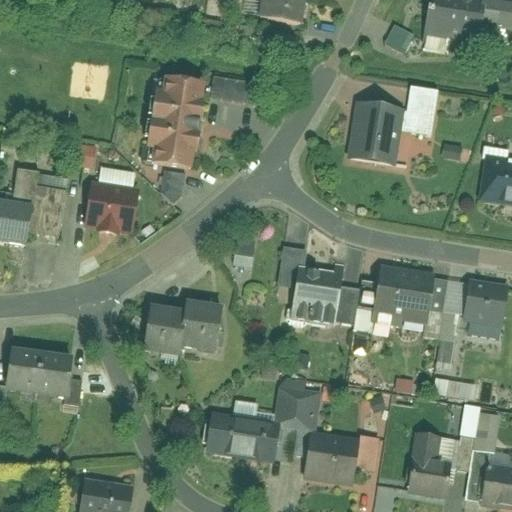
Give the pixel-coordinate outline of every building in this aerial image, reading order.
[(259,0),(257,20),(301,27),(305,0),(259,0)] [(444,58),(447,42),(476,47),(483,0),(428,0),(420,54),(444,58)] [(393,28),(383,48),(404,59),(414,38),(393,28)] [(259,87),(213,78),(208,100),(255,109),(259,87)] [(154,92),(141,166),(191,174),(205,86),(162,79),(160,93),(154,92)] [(345,160),(393,168),(403,112),(354,104),(345,160)] [(73,149),(70,169),(92,173),(95,152),(73,149)] [(511,161),(485,157),(478,205),(511,209),(511,161)] [(22,173),(17,203),(47,207),(42,238),(63,241),(72,181),(22,173)] [(91,185),(84,232),(131,239),(138,192),(91,185)] [(0,243),(25,247),(31,210),(0,205),(0,243)] [(258,249),(241,246),(237,270),(255,272),(258,249)] [(333,273),(297,267),(289,320),(335,327),(344,267),(334,266),(333,273)] [(380,266),(369,325),(400,330),(401,324),(425,328),(434,276),(380,266)] [(469,281),(462,323),(500,329),(507,287),(469,281)] [(153,308),(145,355),(180,361),(182,351),(214,357),(222,308),(185,302),(183,314),(153,308)] [(5,393),(34,397),(40,354),(11,350),(5,393)] [(40,354),(34,397),(64,401),(70,358),(40,354)] [(476,404),(479,387),(438,381),(435,398),(476,404)] [(477,442),(483,410),(468,407),(462,439),(477,442)] [(209,416),(203,457),(272,467),(278,426),(209,416)] [(500,456),(502,418),(480,417),(479,455),(500,456)] [(310,433),(302,482),(350,490),(358,441),(310,433)] [(406,496),(443,502),(449,467),(437,465),(441,439),(416,435),(406,496)] [(511,511),(511,470),(486,466),(479,509),(497,511),(511,511)] [(80,511),(128,511),(131,490),(84,484),(80,511)] [(395,511),(397,492),(380,490),(376,511),(395,511)]
